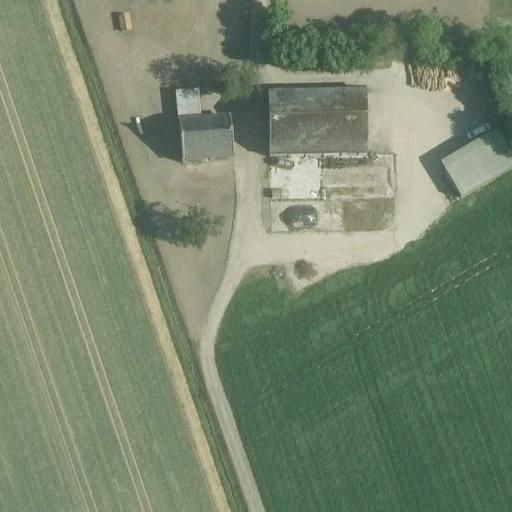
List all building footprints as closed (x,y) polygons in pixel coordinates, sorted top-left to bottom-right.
[(175,95),(177,115),(181,166),(232,161),(231,140),(229,121),(201,123),(198,93),(175,95)] [(365,93),(268,94),(269,115),(269,158),(366,156),(366,114),(365,93)] [(511,163),(496,138),(443,170),(463,201),(511,170),(511,163)] [(393,174),(270,174),(269,222),(344,222),(344,246),(393,246),(393,174)] [(343,234),(270,237),(271,249),(343,246),(343,234)] [(249,317),(255,325),(277,308),(271,301),(249,317)]
